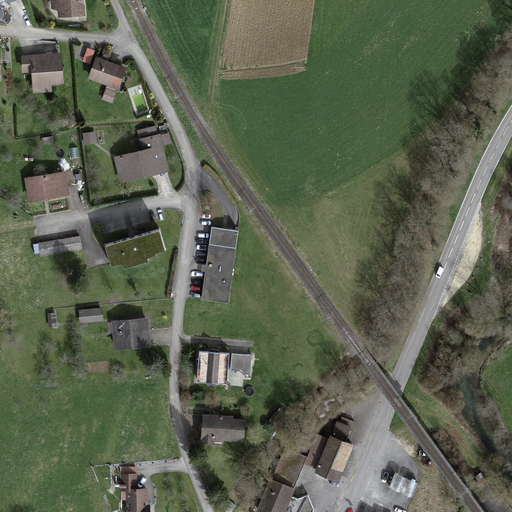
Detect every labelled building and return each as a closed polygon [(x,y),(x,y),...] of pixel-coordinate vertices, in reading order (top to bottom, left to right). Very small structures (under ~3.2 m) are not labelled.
[(50,0),(51,5),(56,7),(56,15),(83,15),(82,0),(50,0)] [(60,55),(23,57),(23,72),(33,72),(34,93),(52,92),(51,81),(61,81),(60,55)] [(96,60),(89,78),(111,86),(118,68),(96,60)] [(141,139),(157,135),(155,128),(140,132),(141,139)] [(96,134),(83,134),(83,143),(96,143),(96,134)] [(142,151),(114,158),(120,181),(167,169),(159,135),(157,135),(141,139),(139,139),(142,151)] [(65,173),(27,178),(30,201),(68,195),(65,173)] [(158,228),(105,245),(111,264),(121,261),(122,264),(148,255),(147,253),(164,247),(158,228)] [(78,237),(39,244),(41,256),(80,249),(78,237)] [(228,300),(234,248),(210,246),(207,266),(205,265),(204,271),(207,271),(204,297),(228,300)] [(103,310),(79,311),(80,323),(104,321),(103,310)] [(147,320),(114,322),(115,348),(149,345),(147,320)] [(199,352),(198,378),(225,380),(227,353),(199,352)] [(251,354),(231,353),(230,370),(239,370),(243,373),(250,374),(251,354)] [(245,416),(205,416),(205,439),(245,439),(245,416)] [(333,435),(346,441),(353,424),(340,419),(333,435)] [(333,435),(318,471),(337,479),(352,443),(346,441),(333,435)] [(285,449),(259,510),(264,511),(311,511),(313,509),(308,496),(297,500),(290,496),(307,457),(285,449)] [(129,490),(136,490),(137,476),(122,476),(122,490),(129,490)] [(129,490),(128,511),(149,511),(150,510),(146,510),(146,491),(136,490),(129,490)]
